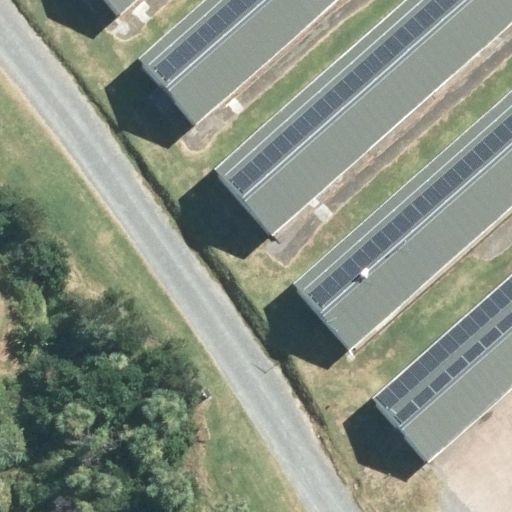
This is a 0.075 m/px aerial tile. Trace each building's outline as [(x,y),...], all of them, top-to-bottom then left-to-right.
[(98,0),(110,13),(125,0),(98,0)] [(209,0),(132,65),(187,129),(338,0),(209,0)] [(511,0),(412,0),(221,171),(274,229),(511,16),(511,0)] [(511,86),(286,277),(342,342),(511,198),(511,86)] [(511,281),(380,400),(436,462),(511,394),(511,281)]
